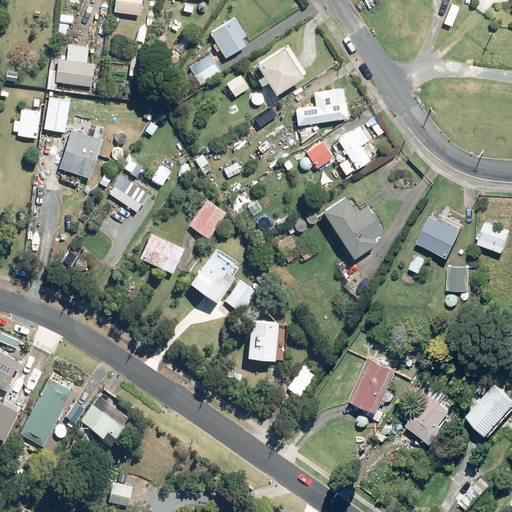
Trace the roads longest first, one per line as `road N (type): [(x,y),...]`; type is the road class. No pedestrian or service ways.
road 1 (tertiary): [(0,296),(63,326),(338,511)]
road 2 (residential): [(335,0),(429,137),(461,161),(511,173)]
